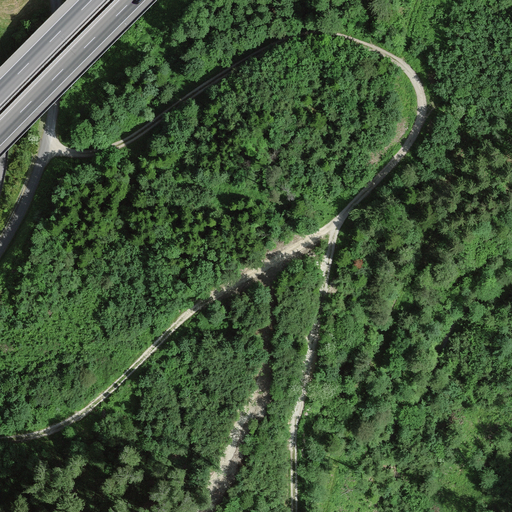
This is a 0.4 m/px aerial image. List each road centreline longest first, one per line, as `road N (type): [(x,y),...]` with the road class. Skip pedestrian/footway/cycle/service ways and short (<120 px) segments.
road 1 (track): [(46,144),(71,156),(102,155),(274,45),(339,36),(398,62),(421,96),(420,118),(402,152),(334,222)]
road 2 (track): [(0,440),(82,414),(198,306),(334,222)]
road 3 (track): [(324,511),(340,445),(461,153)]
road 4 (track): [(334,222),(295,434),(294,511)]
road 5 (unclassified): [(55,0),(46,144),(0,246)]
road 6 (motorway): [(0,133),(132,0)]
road 7 (motorway): [(91,0),(0,92)]
